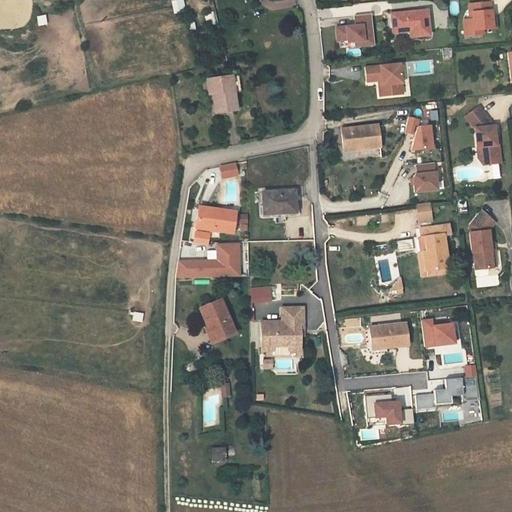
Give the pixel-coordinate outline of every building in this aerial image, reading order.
[(183,0),(177,0),(171,1),(173,13),(185,11),(183,0)] [(429,9),(390,12),(392,35),(411,34),(411,39),(432,38),(429,9)] [(487,36),(500,35),(500,25),(492,26),(491,19),(495,18),(495,10),(474,12),(475,26),(468,27),(470,42),(479,41),(478,37),(487,36)] [(214,12),(204,14),(206,22),(216,19),(214,12)] [(371,14),(353,15),(354,24),(334,26),(336,42),(354,40),(354,46),(373,45),(371,14)] [(45,15),(36,17),(37,26),(46,25),(45,15)] [(400,64),(365,67),(367,82),(378,81),(381,81),(382,86),(385,86),(386,96),(403,94),(400,64)] [(232,77),(226,79),(229,96),(237,95),(232,77)] [(233,113),(229,96),(226,79),(205,82),(211,117),(233,113)] [(481,161),(485,160),(485,165),(498,164),(497,146),(494,146),(492,129),(477,105),(466,114),(474,129),(476,148),(480,148),(481,161)] [(419,118),(409,116),(406,130),(415,133),(411,149),(432,147),(430,124),(418,125),(419,118)] [(376,122),(339,127),(340,144),(358,142),(358,146),(378,143),(376,122)] [(434,163),(417,164),(418,174),(415,175),(413,177),(415,192),(437,190),(434,163)] [(235,164),(220,167),(222,178),(236,176),(235,164)] [(499,179),(498,166),(487,167),(488,180),(499,179)] [(296,189),(260,189),(260,211),(296,211),(296,193),(296,189)] [(194,225),(211,227),(231,231),(235,210),(199,203),(194,225)] [(417,207),(419,220),(429,219),(427,206),(417,207)] [(468,248),(471,251),(474,269),(492,266),(488,231),(494,223),(480,209),(468,222),(469,232),(467,233),(468,248)] [(447,224),(419,229),(424,270),(447,266),(442,234),(448,234),(447,224)] [(192,239),(208,242),(211,227),(194,225),(192,239)] [(412,238),(397,239),(397,251),(412,250),(412,238)] [(237,277),(237,241),(216,241),(216,261),(183,260),(182,275),(237,277)] [(388,296),(402,294),(402,284),(387,286),(388,296)] [(267,300),(266,287),(256,288),(257,301),(257,302),(267,301),(267,300)] [(206,325),(208,324),(214,339),(232,331),(219,298),(198,306),(206,325)] [(299,327),(303,327),(304,306),(283,306),(283,320),(261,320),(261,349),(272,349),(272,344),(288,343),(288,348),(299,348),(299,334),(299,327)] [(141,322),(143,313),(133,311),(131,321),(141,322)] [(431,319),(421,320),(424,344),(453,341),(451,323),(432,325),(431,319)] [(405,323),(369,327),(370,342),(386,341),(386,346),(407,344),(405,323)] [(260,368),(271,369),(271,358),(260,358),(260,368)] [(427,360),(408,360),(408,370),(426,371),(427,360)] [(475,376),(474,364),(464,365),(465,377),(475,376)] [(477,400),(475,376),(465,377),(443,379),(444,388),(431,389),(431,393),(413,394),(414,408),(447,406),(446,396),(459,395),(459,401),(477,400)] [(221,397),(231,396),(229,384),(219,385),(221,397)] [(390,394),(364,397),(366,419),(384,417),(385,425),(399,424),(399,426),(413,425),(412,409),(398,410),(397,402),(391,402),(390,394)] [(224,449),(210,449),(210,460),(225,459),(224,449)]
